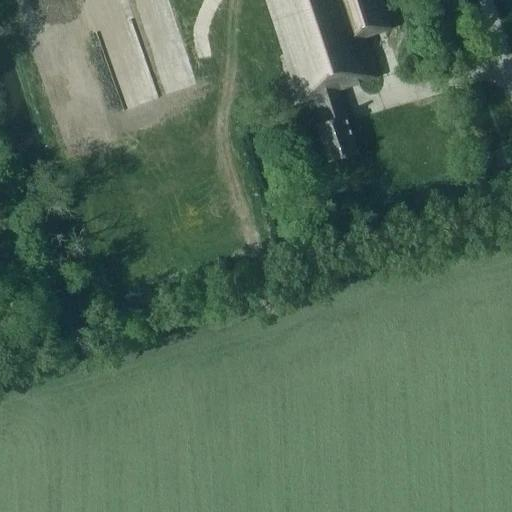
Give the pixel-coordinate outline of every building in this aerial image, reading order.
[(87,0),(109,68),(132,60),(130,54),(142,51),(125,0),(87,0)] [(315,124),(328,163),(358,153),(337,90),(377,77),(365,38),(392,29),(382,0),(266,0),(300,102),(313,98),(321,122),(315,124)] [(112,118),(100,67),(57,77),(69,128),(112,118)] [(188,72),(163,79),(168,96),(193,89),(188,72)] [(192,200),(226,188),(215,155),(180,166),(192,200)]
